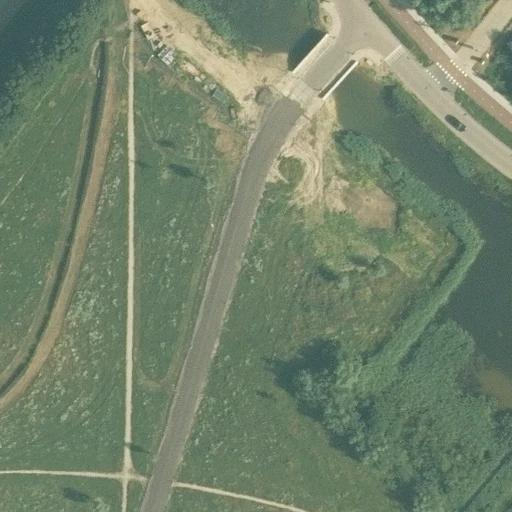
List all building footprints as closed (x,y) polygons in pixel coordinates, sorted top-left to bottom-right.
[(140,2),(113,33),(130,48),(157,18),(158,17),(140,2)] [(157,18),(130,48),(146,62),(173,32),(157,18)] [(173,32),(146,62),(161,77),(189,46),(173,32)] [(189,46),(161,77),(177,91),(204,60),(189,46)] [(204,60),(177,91),(193,105),(221,74),(205,59),(204,60)] [(101,68),(93,77),(99,82),(107,74),(101,68)] [(107,74),(99,82),(105,88),(113,79),(107,74)] [(221,74),(193,105),(210,120),(215,114),(222,121),(238,103),(231,96),(238,89),(221,74)] [(133,97),(125,105),(131,111),(139,102),(133,97)] [(139,102),(131,111),(136,116),(145,107),(139,102)] [(165,125),(157,134),(163,139),(171,130),(165,125)] [(171,130),(163,139),(169,145),(177,136),(171,130)] [(83,136),(78,143),(87,150),(92,144),(83,136)] [(78,143),(73,149),(82,156),(87,150),(78,143)] [(118,146),(104,164),(136,190),(150,173),(118,146)] [(62,162),(57,169),(66,176),(71,170),(62,162)] [(104,164),(93,177),(123,201),(125,203),(136,190),(104,164)] [(57,169),(52,175),(61,182),(66,176),(57,169)] [(91,175),(81,188),(113,214),(123,201),(93,177),(91,175)] [(81,188),(70,201),(102,228),(113,214),(81,188)] [(41,189),(36,195),(45,202),(50,196),(41,189)] [(36,195),(30,201),(40,208),(45,202),(36,195)] [(70,201),(59,214),(92,240),(102,228),(70,201)] [(59,214),(45,231),(77,258),(92,240),(59,214)] [(0,239),(0,249),(4,253),(9,247),(0,239)] [(36,245),(24,265),(60,286),(71,267),(36,245)] [(24,265),(15,279),(51,300),(60,286),(24,265)] [(15,279),(7,293),(42,315),(51,300),(15,279)] [(159,321),(140,341),(170,368),(162,376),(173,385),(193,404),(213,422),(233,441),(253,459),(275,480),(328,422),(306,402),(280,430),(260,411),(240,393),(220,374),(200,356),(189,346),(207,328),(225,307),(196,280),(177,300),(159,321)] [(7,293),(0,304),(0,308),(0,309),(34,329),(42,315),(7,293)] [(0,309),(0,328),(27,344),(36,330),(34,329),(0,309)] [(0,328),(0,354),(16,364),(27,344),(0,328)] [(103,434),(76,478),(132,511),(209,511),(216,502),(103,434)]
